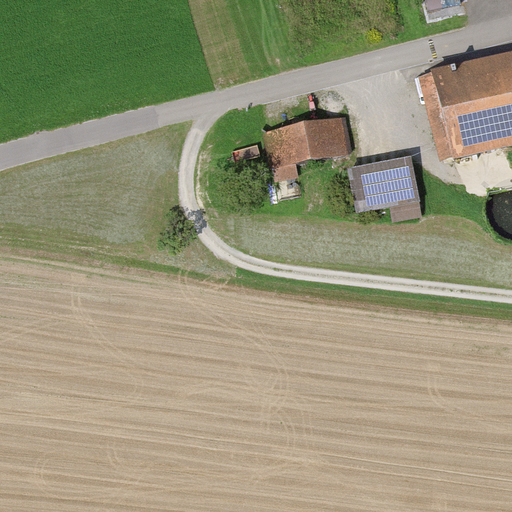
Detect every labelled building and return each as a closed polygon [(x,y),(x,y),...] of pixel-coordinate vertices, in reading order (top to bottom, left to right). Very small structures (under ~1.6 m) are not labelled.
[(430,19),(467,9),(464,0),(440,0),(425,4),(430,19)] [(511,64),(431,82),(452,171),(511,157),(511,64)] [(341,125),(265,141),(275,188),(306,182),(304,170),(349,160),(341,125)] [(414,165),(348,178),(356,223),(422,210),(414,165)] [(499,212),(508,210),(511,225),(511,224),(511,189),(495,193),(499,212)]
